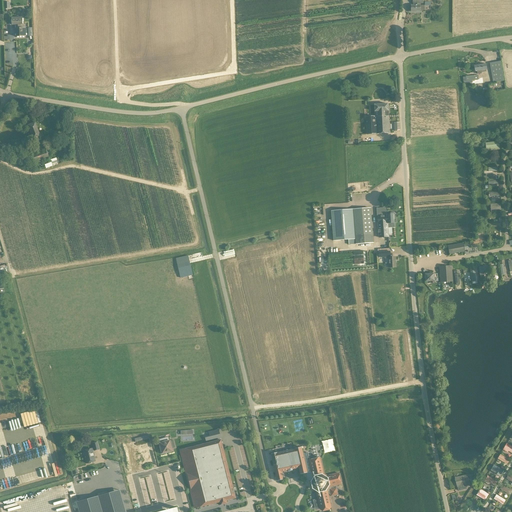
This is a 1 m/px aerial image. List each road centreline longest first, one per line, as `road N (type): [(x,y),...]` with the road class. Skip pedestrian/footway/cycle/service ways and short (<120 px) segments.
road 1 (unclassified): [(447,511),(417,341),(399,56)]
road 2 (unclassified): [(7,94),(157,112),(399,56)]
road 3 (track): [(200,189),(75,166),(26,172),(0,159)]
road 4 (track): [(183,106),(120,97),(114,0)]
